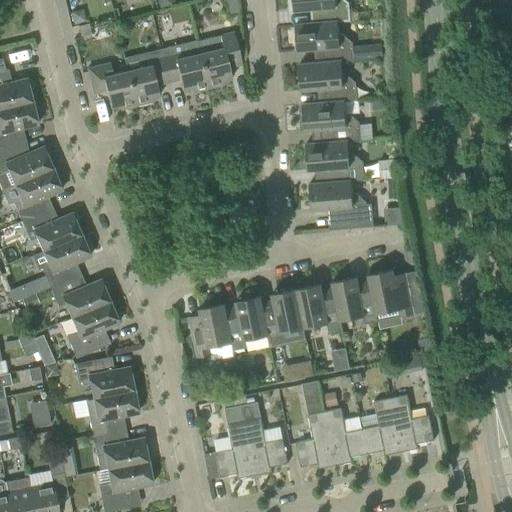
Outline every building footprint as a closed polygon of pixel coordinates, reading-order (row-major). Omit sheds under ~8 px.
[(292,0),(293,11),(317,9),(318,23),(337,22),(350,21),(348,3),(345,0),(292,0)] [(338,34),(337,22),(318,23),(294,25),(297,51),(321,48),(322,63),(340,62),(353,61),(352,43),(342,34),(338,34)] [(88,24),(78,26),(80,36),(90,34),(88,24)] [(241,65),(235,39),(233,32),(196,41),(207,88),(223,85),(222,80),(231,78),(228,68),(241,65)] [(196,41),(196,40),(159,49),(161,57),(168,82),(180,79),(182,90),(191,88),(192,92),(207,88),(196,41)] [(168,82),(161,57),(140,62),(141,67),(126,71),(135,106),(151,102),(150,98),(158,96),(156,85),(168,82)] [(25,78),(10,82),(3,84),(1,72),(5,71),(2,58),(0,58),(0,109),(31,102),(30,98),(31,97),(29,88),(27,86),(25,78)] [(342,74),(340,62),(322,63),(298,65),(300,90),(324,88),(325,102),(325,103),(344,101),(344,102),(357,101),(355,82),(345,74),(342,74)] [(135,106),(126,71),(112,75),(109,63),(87,68),(93,94),(106,91),(110,108),(118,106),(119,110),(135,106)] [(345,114),(344,102),(344,101),(325,103),(325,102),(301,104),(303,130),(327,128),(329,142),(329,143),(347,141),(347,142),(351,142),(360,141),(359,122),(348,114),(345,114)] [(37,125),(35,117),(36,115),(34,106),(32,105),(31,102),(0,109),(0,146),(18,142),(15,130),(37,125)] [(310,144),(305,144),(307,170),(322,169),(331,168),(332,182),(332,183),(351,181),(351,182),(364,181),(362,162),(352,154),(351,142),(347,142),(347,141),(329,143),(329,142),(312,144),(310,144)] [(52,168),(50,165),(51,163),(47,155),(45,154),(42,146),(21,155),(18,142),(0,146),(0,172),(1,174),(0,174),(0,189),(0,190),(52,168)] [(40,199),(61,190),(58,183),(58,181),(55,172),(53,171),(52,168),(0,190),(6,204),(12,201),(21,221),(45,210),(40,199)] [(352,194),(351,182),(351,181),(332,183),(332,182),(308,184),(310,210),(334,208),(336,228),(335,228),(336,230),(373,226),(371,205),(366,205),(365,202),(355,193),(352,194)] [(76,221),(74,220),(71,213),(50,222),(45,210),(21,221),(29,241),(36,237),(42,251),(80,235),(79,232),(79,230),(76,221)] [(69,266),(89,257),(86,249),(87,247),(83,239),(81,238),(80,235),(42,251),(32,255),(38,269),(41,268),(49,287),(73,277),(69,266)] [(406,273),(394,276),(393,270),(367,275),(369,281),(376,314),(399,309),(400,317),(414,314),(406,273)] [(104,288),(102,287),(99,279),(78,288),(73,277),(49,287),(58,307),(65,304),(71,317),(109,301),(107,298),(108,296),(104,288)] [(369,281),(358,283),(356,277),(331,282),(332,288),(333,288),(340,321),(362,317),(364,325),(378,322),(376,314),(369,281)] [(333,288),(332,288),(321,290),(320,284),(296,289),(303,328),(326,324),(328,332),(342,329),(340,321),(333,288)] [(19,286),(7,291),(11,303),(24,298),(19,286)] [(303,328),(296,289),(271,294),(272,300),(261,302),(267,336),(272,363),(286,360),(281,333),(303,328)] [(261,302),(260,296),(235,301),(236,307),(225,310),(231,343),(232,351),(246,348),(245,340),(267,336),(261,302)] [(118,323),(115,315),(115,314),(112,305),(110,304),(109,301),(71,317),(77,331),(66,336),(75,358),(103,346),(97,332),(118,323)] [(225,310),(224,304),(199,309),(200,315),(188,317),(196,358),(210,355),(208,348),(231,343),(225,310)] [(17,337),(21,347),(32,342),(28,333),(17,337)] [(36,352),(32,342),(21,347),(25,357),(36,352)] [(131,376),(130,375),(128,366),(106,371),(103,358),(73,364),(77,382),(81,381),(82,385),(89,384),(92,398),(133,390),(132,387),(133,385),(131,376)] [(310,361),(281,366),(284,382),(313,376),(310,361)] [(348,361),(333,364),(334,371),(335,371),(349,368),(348,361)] [(40,379),(38,367),(28,369),(30,381),(40,379)] [(335,465),(324,411),(318,382),(302,385),(312,438),(295,442),(300,467),(317,464),(318,468),(335,465)] [(137,413),(136,405),(137,403),(135,394),(133,393),(133,390),(92,398),(84,400),(91,435),(117,430),(115,418),(137,413)] [(433,440),(429,416),(429,415),(411,419),(407,394),(390,398),(401,452),(417,448),(417,444),(433,440)] [(4,421),(2,408),(7,407),(5,397),(0,397),(0,434),(11,432),(9,420),(4,421)] [(401,452),(390,398),(373,401),(378,425),(362,428),(367,454),(383,450),(384,455),(401,452)] [(287,464),(282,438),(265,442),(257,402),(240,405),(243,421),(254,475),(271,472),(270,467),(287,464)] [(254,475),(243,421),(240,405),(224,408),(231,448),(215,452),(220,477),(237,474),(238,478),(254,475)] [(367,454),(362,428),(346,432),(341,408),(324,411),(335,465),(351,462),(351,457),(367,454)] [(30,415),(33,428),(49,425),(47,412),(30,415)] [(117,430),(91,435),(96,456),(99,470),(106,469),(147,461),(146,458),(147,456),(145,447),(144,446),(142,437),(128,440),(120,442),(117,430)] [(19,437),(6,440),(8,450),(21,447),(19,437)] [(152,484),(150,476),(151,474),(149,465),(147,464),(147,461),(106,469),(109,484),(98,486),(102,511),(105,511),(133,507),(129,489),(152,484)] [(51,481),(29,486),(33,511),(57,511),(55,499),(67,496),(61,462),(48,465),(51,481)] [(27,478),(5,482),(6,490),(10,511),(33,511),(29,486),(27,478)] [(0,511),(10,511),(6,490),(0,491),(0,511)]
